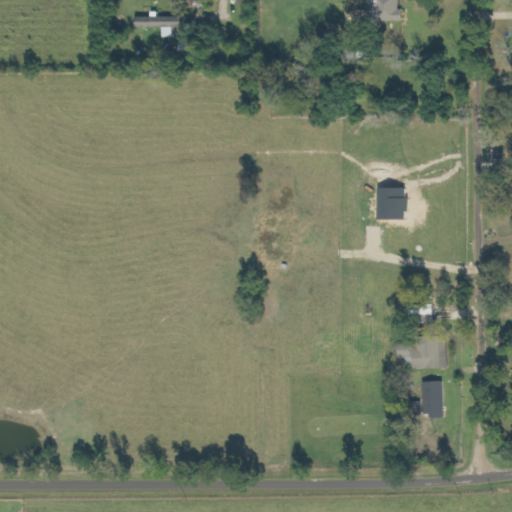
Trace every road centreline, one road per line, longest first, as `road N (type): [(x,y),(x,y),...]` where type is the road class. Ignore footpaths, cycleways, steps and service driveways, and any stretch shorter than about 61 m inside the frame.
road 1 (residential): [(0,484),(405,482),(511,473)]
road 2 (residential): [(477,478),(470,0)]
